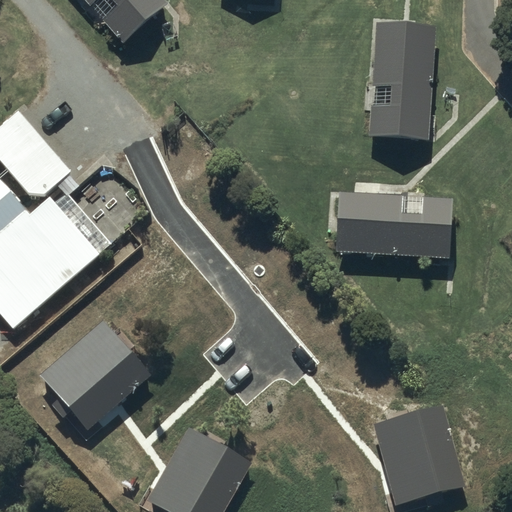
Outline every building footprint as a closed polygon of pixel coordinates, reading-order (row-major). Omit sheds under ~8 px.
[(86,0),(121,39),(165,0),(86,0)] [(366,132),(426,136),(434,22),(375,18),(366,132)] [(54,70),(23,94),(75,157),(105,132),(54,70)] [(0,157),(35,198),(70,167),(16,108),(0,122),(0,157)] [(0,233),(27,210),(0,179),(0,233)] [(338,189),(334,249),(447,255),(451,195),(338,189)] [(0,233),(0,313),(11,326),(98,252),(47,193),(27,210),(0,233)]
